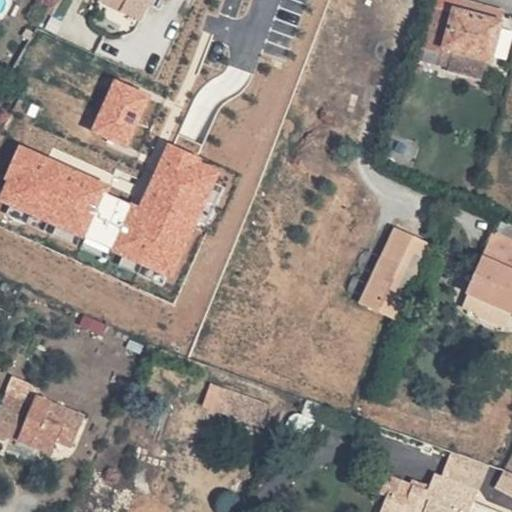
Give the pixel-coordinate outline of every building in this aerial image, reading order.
[(106,13),(113,1),(111,0),(85,0),(84,3),(106,13)] [(113,0),(113,1),(131,10),(135,0),(113,0)] [(437,0),(436,3),(456,9),(458,0),(437,0)] [(508,9),(477,0),(458,0),(456,9),(504,24),(508,9)] [(426,40),(443,45),(445,45),(456,9),(436,3),(426,40)] [(456,9),(445,45),(489,58),(494,60),(504,24),(456,9)] [(440,49),(443,45),(426,40),(425,45),(440,49)] [(445,45),(443,45),(440,49),(437,62),(483,76),(489,58),(445,45)] [(132,145),(153,92),(115,77),(94,130),(132,145)] [(22,147),(2,199),(61,221),(54,237),(177,283),(225,157),(173,138),(159,176),(147,171),(139,191),(22,147)] [(511,235),(496,229),(491,242),(511,250),(511,235)] [(418,254),(382,240),(353,314),(389,329),(418,254)] [(511,250),(491,242),(465,306),(511,324),(511,250)] [(268,427),(277,403),(213,380),(205,405),(268,427)] [(61,419),(12,405),(6,421),(0,419),(0,449),(31,458),(36,446),(52,450),(61,419)] [(511,488),(477,470),(474,476),(511,495),(511,488)] [(444,492),(400,475),(391,497),(347,482),(343,492),(352,496),(345,511),(459,511),(439,504),(444,492)]
